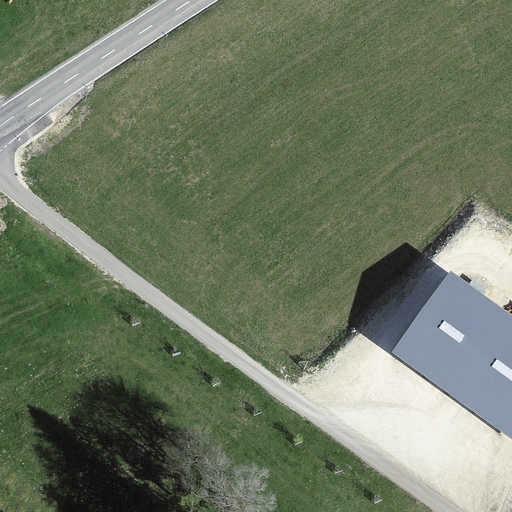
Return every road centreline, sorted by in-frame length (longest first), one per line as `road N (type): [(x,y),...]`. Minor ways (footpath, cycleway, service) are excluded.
road 1 (unclassified): [(467,511),(155,299),(61,230),(0,171)]
road 2 (secondary): [(190,0),(0,124)]
